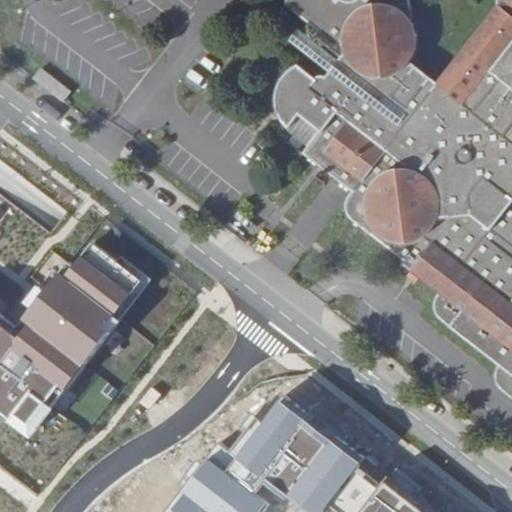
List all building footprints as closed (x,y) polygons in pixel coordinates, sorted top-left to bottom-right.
[(312,37),(339,58),(330,70),(325,69),(319,68),(314,69),(309,72),(306,72),(299,66),(293,68),(288,72),(284,77),(277,89),(274,99),(276,112),(281,122),(289,130),(299,117),(318,132),(316,136),(300,155),(348,192),(344,199),(343,206),(345,213),(349,219),(354,225),(403,262),(400,265),(437,295),(434,301),(434,311),(438,317),(457,333),(497,364),(494,372),(494,378),(495,383),(497,387),(501,390),(511,399),(511,0),(496,0),(497,7),(437,80),(435,82),(411,64),(415,57),(417,49),(418,41),(418,33),(415,23),(411,18),(411,8),(408,0),(283,0),(282,5),(316,32),(312,37)] [(40,68),(32,79),(63,102),(72,91),(40,68)] [(0,411),(4,414),(8,409),(22,421),(54,381),(59,385),(103,329),(98,325),(135,279),(111,260),(87,241),(61,275),(55,270),(12,325),(0,315),(0,411)] [(115,255),(111,260),(135,279),(98,325),(103,329),(105,331),(115,318),(113,317),(144,278),(115,255)] [(45,403),(59,385),(54,381),(22,421),(8,409),(4,414),(2,416),(24,433),(47,404),(45,403)] [(212,440),(155,511),(252,511),(261,502),(248,492),(259,478),(301,511),(311,511),(315,508),(320,502),(332,511),(424,511),(425,511),(378,475),(369,486),(347,468),(356,456),(329,435),(325,439),(303,421),(306,417),(276,394),(256,420),(250,416),(224,449),(212,440)] [(315,508),(320,511),(332,511),(320,502),(315,508)]
